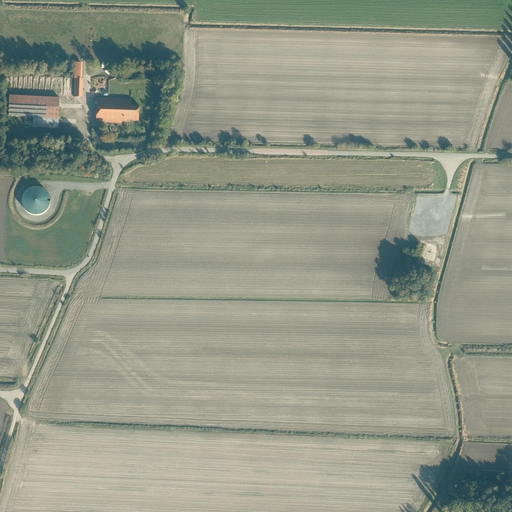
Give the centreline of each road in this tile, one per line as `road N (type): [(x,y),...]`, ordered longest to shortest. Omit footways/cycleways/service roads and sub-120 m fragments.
road 1 (unclassified): [(511,158),(151,152),(121,167),(88,258),(71,272),(0,269)]
road 2 (track): [(71,272),(0,466)]
